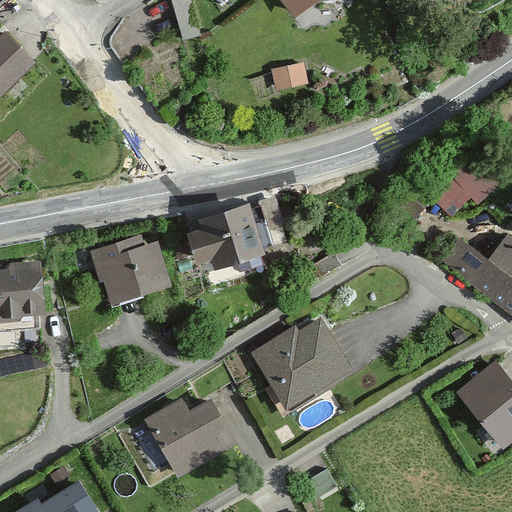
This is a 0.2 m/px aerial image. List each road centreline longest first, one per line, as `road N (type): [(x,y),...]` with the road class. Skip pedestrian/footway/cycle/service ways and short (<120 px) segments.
road 1 (residential): [(511,326),(388,244),(196,370),(0,479)]
road 2 (residential): [(207,511),(511,334)]
road 3 (secondary): [(511,63),(388,140),(189,191)]
road 4 (secondary): [(189,191),(0,226)]
road 5 (residential): [(189,191),(72,40)]
road 6 (unknown): [(335,355),(397,321),(437,276)]
